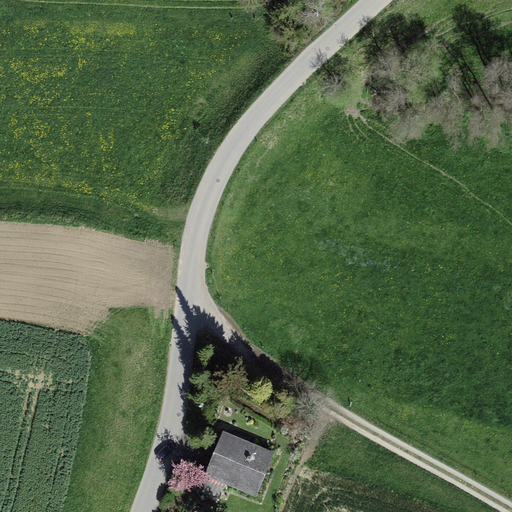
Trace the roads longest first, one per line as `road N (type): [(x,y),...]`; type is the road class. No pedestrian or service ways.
road 1 (unclassified): [(375,0),(267,102),(217,175),(196,234),(177,389),(143,511)]
road 2 (track): [(187,291),(272,371),(511,510)]
